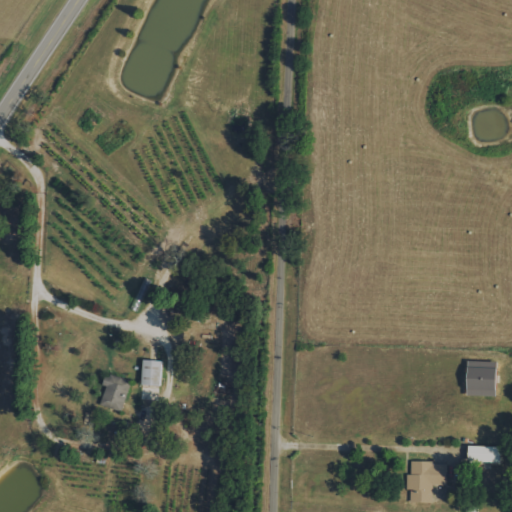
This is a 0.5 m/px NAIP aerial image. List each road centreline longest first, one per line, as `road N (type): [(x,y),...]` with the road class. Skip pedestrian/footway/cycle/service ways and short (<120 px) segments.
road 1 (residential): [(279,511),(288,439),(299,0)]
road 2 (primary): [(83,0),(0,129)]
